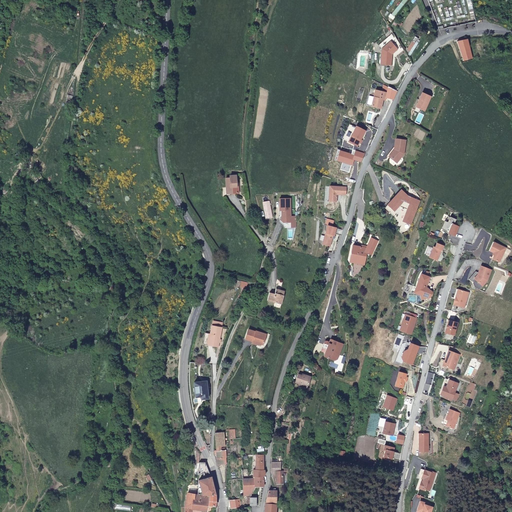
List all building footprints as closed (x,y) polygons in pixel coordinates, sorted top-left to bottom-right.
[(381,50),(390,42),(387,39),(378,46),(381,50)] [(457,41),(464,61),(473,58),(468,39),(457,41)] [(397,50),(390,42),(381,50),(380,65),(390,65),(391,55),(397,50)] [(383,98),(385,98),(386,97),(391,99),(395,90),(386,86),(384,93),(375,90),(371,106),(380,109),(382,100),(383,98)] [(424,111),(430,96),(421,92),(415,107),(424,111)] [(365,131),(356,126),(348,142),(357,146),(365,131)] [(394,150),(389,157),(397,162),(404,153),(405,140),(395,139),(394,147),(394,150)] [(352,154),(340,151),(338,160),(344,161),(341,169),(350,171),(354,159),(362,161),(365,153),(353,149),(352,154)] [(230,188),(230,194),(240,194),(239,187),(238,187),(237,175),(231,175),(231,178),(227,178),(227,188),(230,188)] [(345,196),(345,188),(328,187),(328,201),(335,202),(336,195),(345,196)] [(410,225),(419,201),(412,198),(411,199),(407,197),(401,190),(385,208),(394,217),(407,203),(410,204),(402,222),(410,225)] [(374,192),(364,191),(363,199),(365,204),(372,205),(374,192)] [(283,222),(291,223),(291,216),(291,199),(280,199),(281,215),(282,217),(281,219),(283,222)] [(454,236),(458,226),(453,225),(455,219),(447,216),(442,229),(450,232),(449,234),(454,236)] [(333,235),(335,228),(326,226),(321,244),(329,246),(332,235),(333,235)] [(366,247),(361,246),(358,261),(365,262),(365,258),(363,257),(364,255),(365,255),(366,252),(372,254),(378,240),(371,237),(366,247)] [(488,250),(492,252),(494,253),(494,255),(493,255),(491,258),(498,262),(505,247),(492,241),(488,250)] [(433,247),(429,257),(437,260),(440,250),(441,251),(443,246),(436,243),(435,248),(433,247)] [(361,246),(352,245),(349,262),(358,263),(358,261),(361,246)] [(477,274),(474,278),(482,285),(487,279),(490,269),(480,265),(478,272),(477,274)] [(475,271),(470,277),(469,279),(471,281),(474,278),(477,274),(478,272),(475,271)] [(423,277),(421,275),(418,281),(417,287),(417,294),(421,293),(422,299),(431,297),(432,292),(425,289),(427,284),(428,282),(430,277),(425,275),(423,277)] [(278,307),(284,290),(275,288),(273,293),(269,292),(266,300),(274,302),(273,305),(278,307)] [(469,291),(464,290),(456,289),(453,304),(457,305),(466,307),(469,291)] [(421,293),(417,294),(417,296),(408,294),(407,300),(414,303),(419,302),(420,302),(421,301),(422,300),(422,299),(421,293)] [(448,316),(455,319),(457,312),(450,309),(448,316)] [(412,334),(417,319),(405,316),(401,330),(412,334)] [(455,334),(456,334),(459,322),(449,320),(446,332),(455,334)] [(210,333),(208,344),(218,345),(221,327),(211,326),(210,333)] [(253,330),(246,328),(243,337),(251,339),(250,341),(255,343),(256,341),(262,343),(265,333),(254,329),(253,330)] [(479,335),(473,333),(470,340),(476,343),(479,335)] [(340,350),(339,349),(338,348),(340,344),(331,341),(330,344),(328,343),(326,343),(325,344),(322,353),(327,355),(326,358),(336,361),(339,359),(342,350),(340,350)] [(403,357),(405,361),(407,361),(411,350),(409,350),(411,343),(407,341),(402,356),(403,357)] [(412,363),(418,345),(411,343),(409,350),(411,350),(407,361),(412,363)] [(460,354),(449,349),(444,365),(455,369),(460,354)] [(199,363),(191,363),(190,363),(189,375),(198,375),(199,363)] [(408,373),(401,371),(396,385),(404,387),(406,381),(407,381),(408,379),(407,376),(408,373)] [(436,373),(429,371),(426,383),(433,384),(436,373)] [(301,376),(297,374),(295,382),(299,383),(303,385),(303,384),(307,385),(310,377),(301,374),(301,376)] [(444,385),(441,393),(454,398),(459,382),(450,379),(447,386),(444,385)] [(202,380),(193,381),(194,387),(193,387),(194,391),(195,396),(201,395),(202,398),(206,397),(209,397),(207,381),(202,381),(202,380)] [(219,399),(227,401),(229,393),(221,391),(219,399)] [(395,410),(399,399),(389,395),(385,406),(395,410)] [(450,420),(448,425),(456,428),(461,412),(451,409),(448,419),(450,420)] [(405,443),(407,435),(400,434),(399,436),(395,435),(397,423),(387,421),(384,432),(390,433),(388,439),(405,443)] [(224,432),(216,433),(217,446),(221,446),(225,446),(224,432)] [(430,433),(421,433),(421,451),(430,451),(430,433)] [(396,446),(387,444),(384,455),(394,457),(396,446)] [(221,446),(217,446),(217,451),(216,451),(216,453),(217,454),(218,464),(227,463),(226,450),(223,450),(222,450),(221,446)] [(263,469),(263,454),(259,454),(257,454),(256,469),(254,469),(254,477),(263,477),(265,473),(265,469),(263,469)] [(272,461),(272,472),(273,475),(276,475),(277,483),(283,483),(284,471),(281,471),(281,461),(272,461)] [(199,474),(209,472),(205,462),(199,462),(199,474)] [(424,480),(428,469),(422,467),(420,475),(422,475),(417,487),(420,488),(421,486),(420,486),(422,480),(424,480)] [(431,470),(428,469),(424,480),(422,480),(420,486),(421,486),(426,487),(426,486),(431,488),(437,471),(432,469),(431,470)] [(199,480),(203,496),(210,495),(216,494),(211,477),(199,480)] [(254,477),(243,478),(244,494),(250,494),(255,485),(264,486),(264,479),(263,477),(254,477)] [(277,491),(269,491),(266,502),(277,502),(277,491)] [(188,493),(185,507),(192,508),(201,510),(208,511),(209,505),(210,495),(203,496),(202,500),(195,499),(196,494),(188,493)] [(237,497),(229,498),(228,508),(236,508),(237,497)] [(430,503),(430,501),(421,498),(418,508),(422,509),(425,510),(424,511),(431,511),(434,504),(432,503),(430,503)]
